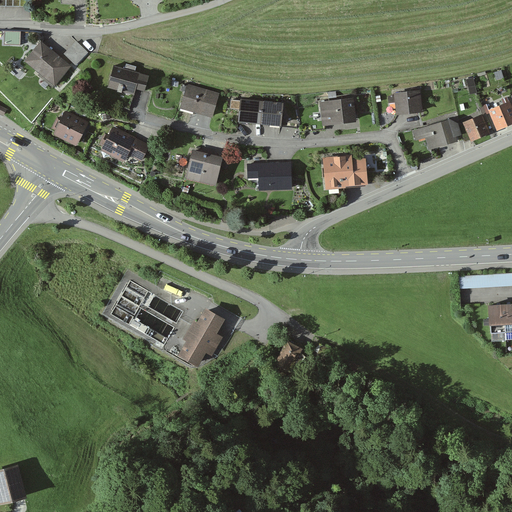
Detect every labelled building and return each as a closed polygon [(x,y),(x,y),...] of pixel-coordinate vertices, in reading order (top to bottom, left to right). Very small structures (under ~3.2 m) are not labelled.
[(26,0),(0,0),(0,7),(26,8),(26,0)] [(68,67),(37,41),(19,62),(50,88),(68,67)] [(75,43),(61,57),(73,68),(87,54),(75,43)] [(145,76),(109,67),(102,91),(129,98),(131,91),(140,94),(145,76)] [(214,93),(183,85),(177,111),(208,118),(214,93)] [(418,93),(391,95),(393,114),(420,112),(418,93)] [(277,105),(235,100),(233,122),(275,127),(277,105)] [(349,100),(317,103),(319,125),(351,123),(349,100)] [(511,115),(506,101),(484,110),(492,130),(511,121),(511,115)] [(84,123),(61,111),(48,136),(71,148),(84,123)] [(478,114),(459,123),(467,141),(487,133),(478,114)] [(447,120),(412,130),(414,142),(423,139),(427,151),(458,141),(454,125),(447,120)] [(142,145),(103,130),(94,152),(118,162),(120,156),(135,162),(142,145)] [(218,159),(186,151),(180,180),(212,187),(218,159)] [(342,157),(318,160),(321,192),(364,187),(361,160),(343,161),(342,157)] [(287,163),(245,165),(245,179),(255,179),(255,192),(288,191),(287,163)] [(511,274),(458,277),(459,290),(511,287),(511,274)] [(511,303),(488,305),(489,333),(511,331),(511,303)] [(204,306),(178,353),(197,364),(205,349),(212,352),(221,336),(215,333),(224,317),(204,306)] [(303,346),(287,337),(275,358),(292,367),(303,346)] [(18,462),(0,465),(0,501),(26,495),(18,462)]
